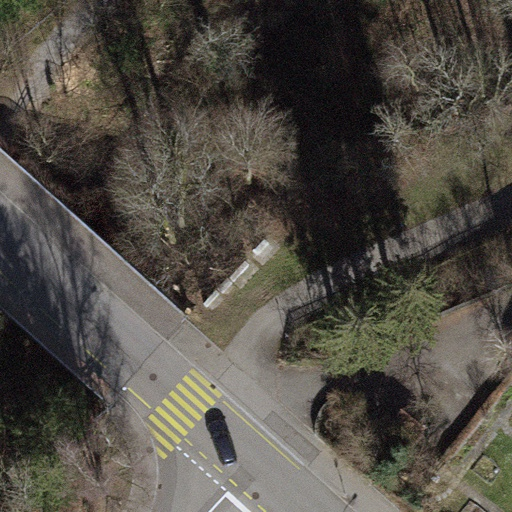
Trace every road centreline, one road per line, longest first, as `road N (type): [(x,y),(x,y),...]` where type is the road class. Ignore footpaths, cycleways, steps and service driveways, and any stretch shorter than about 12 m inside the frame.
road 1 (residential): [(233,454),(228,378),(267,310),(511,205)]
road 2 (residential): [(233,454),(0,238)]
